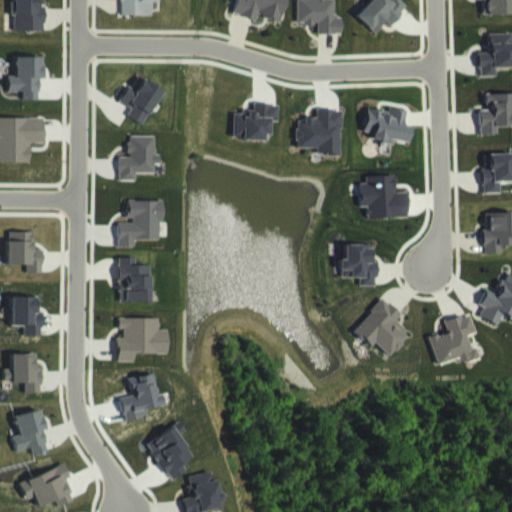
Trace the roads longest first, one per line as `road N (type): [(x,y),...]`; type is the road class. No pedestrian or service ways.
road 1 (residential): [(77,44),(215,47),(292,69),(435,64)]
road 2 (residential): [(75,199),(78,416),(110,464),(125,507)]
road 3 (residential): [(427,267),(441,201),(435,64)]
road 4 (residential): [(77,0),(75,199)]
